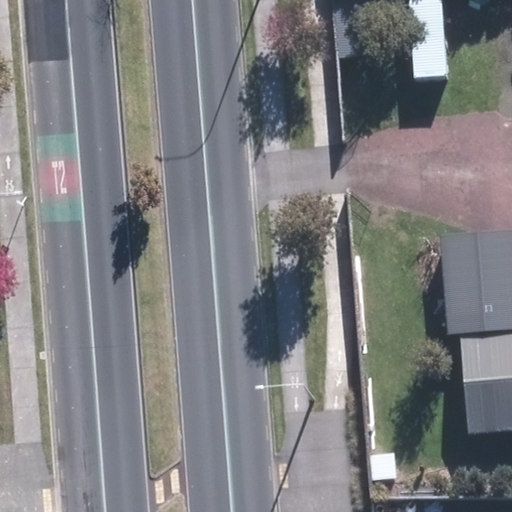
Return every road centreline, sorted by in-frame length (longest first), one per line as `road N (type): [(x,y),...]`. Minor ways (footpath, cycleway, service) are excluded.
road 1 (primary): [(103,511),(67,0)]
road 2 (primary): [(201,0),(237,511)]
